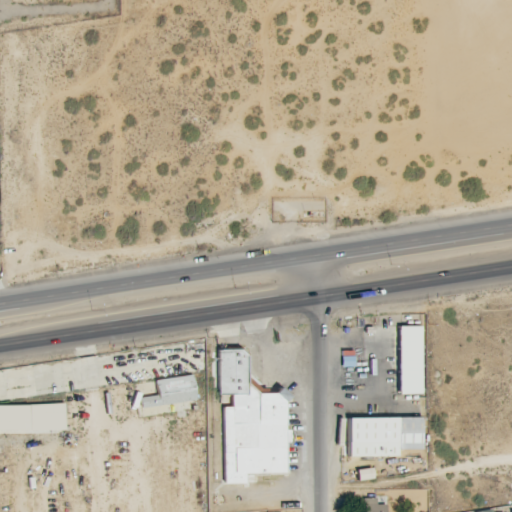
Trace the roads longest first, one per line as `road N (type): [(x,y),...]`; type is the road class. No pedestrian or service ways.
road 1 (trunk): [(511,228),(0,305)]
road 2 (trunk): [(0,353),(322,306)]
road 3 (residential): [(322,306),(322,511)]
road 4 (trunk): [(322,306),(511,276)]
